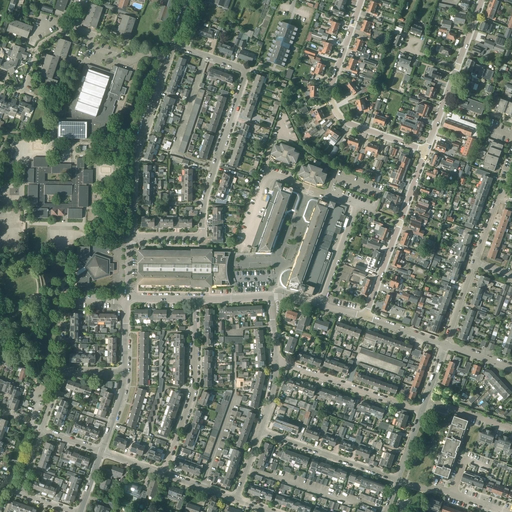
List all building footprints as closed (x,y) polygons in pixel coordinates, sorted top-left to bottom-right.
[(62,0),(57,0),(57,3),(54,9),(64,13),(68,2),(63,0),(62,0)] [(126,10),(128,0),(119,0),(118,7),(126,10)] [(169,0),(167,7),(162,5),(157,19),(167,22),(172,9),(175,0),(173,0),(169,0)] [(214,0),(214,4),(228,9),(230,0),(214,0)] [(468,8),(469,2),(467,1),(467,0),(462,0),(461,6),(464,7),(464,8),(464,9),(464,10),(465,10),(466,10),(467,10),(468,9),(468,8)] [(334,7),(345,11),(345,10),(346,7),(345,7),(346,5),(336,1),(334,7)] [(136,18),(137,15),(103,3),(102,6),(136,18)] [(488,7),(497,11),(498,11),(500,7),(497,6),(489,3),(488,7)] [(89,28),(89,27),(95,29),(102,8),(91,4),(83,26),(89,28)] [(44,5),(42,10),(52,14),(54,8),(44,5)] [(332,14),(343,17),(345,11),(334,7),(332,14)] [(367,12),(374,14),(374,16),(377,17),(378,14),(375,13),(376,9),(369,7),(367,12)] [(486,12),(484,17),(494,20),(495,21),(496,18),(493,17),(494,15),(486,12)] [(466,15),(456,13),(454,22),(464,25),(466,15)] [(117,36),(122,38),(122,39),(128,41),(135,19),(123,15),(117,36)] [(3,35),(9,19),(6,17),(0,34),(3,35)] [(33,27),(11,19),(6,31),(27,38),(29,32),(31,33),(33,27)] [(329,23),(332,24),(331,27),(338,30),(340,24),(333,22),(333,20),(330,19),(329,23)] [(371,23),(364,20),(362,26),(369,28),(371,25),(374,26),(375,23),(376,23),(376,24),(382,25),(383,22),(378,20),(377,20),(372,19),(371,22),(371,23)] [(193,29),(197,30),(196,33),(197,34),(196,35),(199,36),(200,35),(207,37),(209,30),(198,26),(200,21),(196,20),(193,29)] [(452,21),(443,20),(442,28),(450,29),(452,21)] [(298,28),(288,25),(281,22),(275,36),(276,37),(275,41),(274,41),(266,61),(283,68),(290,50),(289,50),(290,45),(291,46),(298,28)] [(490,34),(493,25),(487,22),(486,23),(482,22),(481,26),(480,26),(479,29),(480,29),(480,30),(490,34)] [(413,24),(410,32),(421,36),(423,30),(426,31),(428,25),(425,24),(423,28),(413,24)] [(360,31),(367,34),(367,35),(370,36),(371,33),(368,32),(369,28),(362,26),(360,31)] [(210,28),(209,30),(207,37),(213,39),(214,39),(216,39),(219,31),(210,28)] [(318,33),(314,32),(313,33),(328,37),(329,34),(324,33),(325,30),(320,29),(318,33)] [(446,34),(445,40),(450,41),(451,39),(454,40),(456,34),(450,32),(450,30),(448,29),(447,33),(446,33),(446,34)] [(401,48),(405,38),(400,36),(401,33),(394,30),(392,34),(396,35),(392,45),(401,48)] [(313,32),(312,33),(309,32),(307,41),(310,42),(312,38),(321,41),(322,39),(327,40),(328,37),(313,33),(313,32)] [(499,36),(497,36),(494,43),(503,47),(506,39),(508,40),(511,32),(509,32),(508,34),(504,33),(504,35),(500,34),(499,36)] [(384,36),(383,36),(380,43),(387,45),(390,36),(385,34),(384,36)] [(234,42),(235,42),(234,45),(239,47),(241,41),(242,36),(240,35),(238,40),(235,39),(234,42)] [(41,76),(40,78),(57,84),(58,81),(52,79),(59,58),(65,60),(71,43),(77,45),(78,42),(65,38),(64,40),(59,39),(53,57),(47,55),(40,75),(41,76)] [(322,43),(325,44),(324,48),(331,50),(333,45),(326,42),(326,41),(323,40),(322,43)] [(474,46),(472,51),(482,55),(483,55),(485,50),(486,51),(487,49),(488,46),(493,48),(495,44),(494,43),(486,40),(484,45),(478,43),(477,47),(474,46)] [(217,48),(220,48),(219,51),(231,55),(234,48),(219,43),(217,48)] [(25,49),(15,45),(13,51),(27,56),(28,54),(24,52),(25,49)] [(356,45),(354,50),(358,51),(356,55),(365,58),(368,60),(369,55),(364,54),(366,48),(363,47),(356,45)] [(442,46),(439,52),(442,53),(449,56),(449,55),(450,55),(450,53),(451,50),(444,47),(442,46)] [(10,56),(13,57),(18,59),(21,60),(22,57),(26,58),(27,56),(13,51),(10,56)] [(254,55),(241,51),(238,58),(252,63),(253,60),(255,60),(256,60),(257,57),(256,56),(254,55)] [(402,54),(398,65),(408,69),(406,73),(410,75),(412,68),(409,67),(412,58),(402,54)] [(195,69),(196,67),(185,63),(188,57),(183,55),(182,58),(180,57),(178,63),(185,65),(184,66),(187,67),(191,68),(191,67),(195,69)] [(13,57),(12,59),(8,61),(13,73),(15,72),(13,68),(15,67),(18,59),(13,57)] [(349,64),(356,66),(359,68),(360,64),(361,64),(362,61),(356,59),(355,60),(351,58),(349,64)] [(377,63),(365,58),(363,63),(375,67),(377,63)] [(465,67),(465,68),(465,69),(472,72),(473,68),(476,69),(478,65),(475,64),(476,62),(468,59),(466,65),(466,66),(465,67)] [(312,67),(316,68),(316,69),(324,71),(326,66),(322,65),(323,63),(321,62),(315,60),(315,61),(314,61),(312,67)] [(0,66),(0,68),(7,71),(9,70),(11,74),(13,73),(8,61),(3,63),(1,63),(0,66)] [(184,66),(185,65),(178,63),(176,68),(183,71),(186,72),(187,67),(184,66)] [(114,66),(112,70),(111,70),(110,72),(88,64),(87,66),(84,65),(81,74),(82,75),(72,105),(71,105),(68,111),(70,112),(70,113),(72,114),(72,118),(58,118),(58,138),(86,139),(86,132),(96,133),(97,129),(107,133),(110,125),(109,125),(115,106),(114,106),(115,103),(114,103),(116,100),(119,101),(121,94),(124,95),(126,89),(121,87),(124,80),(129,82),(132,72),(114,66)] [(347,69),(354,72),(353,73),(357,74),(358,71),(355,70),(356,66),(349,64),(347,69)] [(425,75),(424,79),(427,80),(431,81),(432,79),(431,79),(432,77),(434,77),(440,80),(442,74),(436,72),(437,69),(431,67),(428,76),(425,75)] [(497,74),(493,72),(480,67),(477,77),(490,81),(490,82),(493,84),(497,74)] [(174,74),(181,77),(183,71),(176,68),(174,74)] [(209,68),(207,75),(209,75),(212,77),(211,79),(213,80),(217,70),(211,68),(211,69),(209,68)] [(291,79),(294,71),(288,69),(285,78),(291,79)] [(217,70),(213,80),(213,81),(216,81),(217,78),(220,79),(223,72),(217,70)] [(366,75),(364,80),(371,82),(373,78),(374,78),(375,73),(367,71),(366,75)] [(226,81),(228,74),(223,72),(220,79),(226,81)] [(260,75),(257,74),(255,80),(263,83),(265,78),(267,79),(268,75),(260,73),(260,75)] [(174,74),(172,80),(179,82),(182,83),(184,78),(181,77),(174,74)] [(234,76),(228,74),(226,81),(232,84),(232,83),(233,84),(236,78),(234,77),(234,76)] [(469,89),(470,88),(477,90),(479,84),(476,84),(478,79),(472,77),(471,82),(463,79),(460,90),(464,91),(465,89),(468,90),(468,89),(469,89)] [(351,80),(353,82),(346,87),(350,91),(356,86),(354,83),(356,82),(354,79),(351,80)] [(170,85),(177,88),(179,82),(172,80),(170,85)] [(253,86),(261,89),(263,83),(255,80),(253,86)] [(356,86),(350,91),(353,95),(356,93),(359,96),(365,93),(363,88),(364,88),(361,87),(358,84),(356,86)] [(491,93),(494,87),(487,84),(485,91),(491,93)] [(176,91),(182,93),(188,95),(189,93),(187,92),(183,90),(183,91),(177,88),(170,85),(168,91),(175,94),(176,91)] [(365,93),(373,89),(371,85),(364,88),(363,88),(365,93)] [(251,92),(259,95),(261,89),(253,86),(251,92)] [(427,91),(423,90),(435,94),(437,89),(428,86),(427,91)] [(424,97),(419,95),(417,98),(425,101),(427,97),(433,99),(435,94),(423,90),(422,94),(425,95),(424,97)] [(249,98),(257,100),(259,95),(251,92),(249,98)] [(18,106),(16,113),(21,115),(28,96),(26,95),(23,102),(20,101),(18,106)] [(227,98),(219,95),(218,101),(225,104),(227,98)] [(21,115),(20,120),(22,121),(24,116),(25,112),(29,113),(32,106),(29,105),(31,98),(28,96),(21,115)] [(173,98),(166,96),(164,102),(174,105),(176,100),(173,99),(173,98)] [(363,98),(364,99),(356,101),(357,106),(365,105),(364,101),(367,100),(366,97),(363,98)] [(511,115),(511,103),(495,97),(494,100),(493,103),(492,105),(491,108),(511,115)] [(247,104),(255,106),(257,100),(249,98),(247,104)] [(462,100),(461,102),(459,107),(481,115),(485,105),(466,98),(465,101),(462,100)] [(10,103),(7,102),(3,113),(9,115),(14,99),(12,99),(10,103)] [(17,100),(14,99),(9,115),(14,118),(16,113),(18,106),(15,105),(17,100)] [(216,107),(223,109),(225,104),(218,101),(216,107)] [(172,111),(174,105),(164,102),(162,107),(172,111)] [(419,106),(417,104),(416,108),(428,112),(430,106),(423,104),(420,103),(419,106)] [(255,106),(247,104),(245,110),(253,112),(255,106)] [(303,115),(309,112),(306,106),(303,107),(299,108),(300,111),(301,111),(303,115)] [(170,117),(172,111),(162,107),(160,113),(170,117)] [(214,113),(221,115),(223,109),(216,107),(214,113)] [(310,112),(311,115),(314,113),(316,117),(323,113),(320,108),(313,112),(313,110),(310,112)] [(408,111),(407,114),(414,117),(419,118),(420,116),(426,118),(428,112),(416,108),(415,108),(414,110),(417,111),(416,114),(415,114),(413,113),(414,113),(408,111)] [(253,112),(245,110),(243,115),(251,118),(253,112)] [(446,120),(443,127),(444,127),(456,132),(459,124),(461,125),(463,119),(460,118),(461,114),(453,111),(452,115),(448,113),(446,120)] [(158,119),(165,121),(165,122),(168,123),(170,117),(160,113),(158,119)] [(212,118),(219,121),(221,115),(214,113),(212,118)] [(316,117),(317,120),(315,121),(316,124),(319,123),(318,121),(325,118),(323,113),(316,117)] [(406,114),(403,123),(422,131),(423,127),(424,127),(424,125),(424,124),(417,121),(412,120),(413,117),(406,114)] [(384,118),(381,117),(378,124),(383,126),(386,119),(388,119),(389,116),(385,115),(384,118)] [(212,118),(210,124),(217,127),(219,121),(212,118)] [(165,121),(158,119),(156,124),(163,127),(165,122),(165,121)] [(459,124),(456,132),(469,137),(476,140),(482,125),(463,119),(461,125),(459,124)] [(206,126),(209,127),(208,130),(215,132),(217,127),(210,124),(207,123),(206,126)] [(241,129),(249,132),(251,133),(253,128),(252,127),(251,126),(243,123),(241,129)] [(403,123),(400,130),(410,133),(411,132),(419,137),(419,136),(420,136),(420,135),(421,135),(421,133),(421,132),(422,131),(403,123)] [(161,133),(162,130),(175,134),(176,132),(173,131),(174,130),(170,129),(170,130),(163,127),(156,124),(154,130),(161,133)] [(308,132),(305,135),(307,139),(311,136),(318,131),(315,127),(308,132)] [(332,127),(329,131),(328,130),(324,135),(327,137),(329,134),(332,136),(334,134),(337,130),(332,127)] [(241,129),(239,135),(247,138),(249,138),(251,133),(249,132),(241,129)] [(318,138),(323,134),(325,132),(322,129),(319,131),(315,134),(317,137),(318,138)] [(330,139),(328,142),(333,146),(335,143),(336,143),(338,140),(341,137),(340,136),(341,134),(337,130),(334,134),(332,136),(330,139)] [(205,140),(212,142),(214,136),(207,134),(205,140)] [(160,137),(153,135),(151,141),(158,143),(160,137)] [(237,141),(245,143),(247,138),(239,135),(237,141)] [(346,142),(346,143),(344,147),(347,148),(348,145),(352,146),(354,139),(349,137),(347,142),(346,142)] [(465,148),(462,155),(470,157),(476,140),(469,137),(466,145),(464,144),(463,147),(465,148)] [(203,145),(210,148),(212,142),(205,140),(203,145)] [(149,146),(156,149),(158,143),(151,141),(149,146)] [(235,147),(243,149),(245,143),(237,141),(235,147)] [(446,149),(447,149),(447,150),(449,150),(450,148),(448,147),(449,145),(445,143),(444,144),(438,142),(436,149),(445,152),(446,149)] [(495,143),(493,142),(492,142),(483,167),(494,171),(503,146),(501,145),(498,144),(495,143)] [(360,154),(358,160),(362,161),(364,154),(366,154),(367,151),(371,153),(374,145),(368,143),(367,147),(366,147),(365,150),(362,149),(360,154)] [(276,159),(289,164),(289,163),(295,164),(299,153),(294,149),(282,144),(282,145),(275,144),(271,155),(277,159),(276,159)] [(210,148),(203,145),(201,151),(208,154),(210,148)] [(334,146),(328,157),(333,160),(339,148),(335,146),(335,147),(334,146)] [(243,149),(235,147),(233,153),(241,155),(243,149)] [(200,154),(199,157),(206,160),(208,154),(201,151),(200,151),(199,153),(200,154)] [(145,158),(152,160),(154,154),(147,152),(145,158)] [(402,152),(399,161),(402,162),(409,165),(411,159),(407,158),(408,154),(402,152)] [(231,159),(239,161),(241,155),(233,153),(231,159)] [(454,168),(457,169),(459,164),(465,166),(466,164),(447,157),(446,161),(443,160),(440,159),(441,157),(434,155),(432,160),(451,167),(454,168)] [(172,160),(182,163),(188,165),(189,161),(174,156),(172,160)] [(33,218),(47,218),(48,214),(51,214),(51,216),(65,216),(65,212),(68,212),(68,218),(82,219),(82,207),(88,207),(88,186),(85,186),(85,184),(92,184),(92,177),(77,177),(77,170),(73,170),(73,168),(71,168),(71,166),(71,164),(56,164),(52,164),(52,166),(47,165),(47,158),(33,158),(33,162),(33,169),(29,169),(24,169),(24,183),(31,183),(31,185),(28,185),(28,206),(34,206),(33,218)] [(73,170),(77,170),(77,177),(92,177),(92,170),(84,170),(84,158),(77,158),(77,166),(71,166),(71,168),(73,168),(73,170)] [(229,165),(237,167),(239,161),(231,159),(229,165)] [(379,161),(377,168),(376,169),(380,171),(381,171),(384,162),(382,162),(382,161),(380,160),(379,161)] [(441,167),(450,170),(450,171),(451,171),(452,171),(453,171),(454,169),(454,168),(451,167),(432,160),(430,165),(437,168),(440,169),(441,167)] [(400,168),(407,171),(409,165),(402,162),(400,168)] [(304,180),(317,184),(323,185),(327,174),(322,170),(309,165),(309,166),(303,165),(299,176),(304,180)] [(393,169),(392,172),(397,174),(404,176),(407,171),(400,168),(398,171),(393,169)] [(380,171),(376,169),(372,181),(376,182),(380,171)] [(482,178),(483,179),(482,182),(490,185),(492,179),(487,177),(488,173),(478,169),(476,173),(482,176),(482,178)] [(435,179),(437,180),(437,181),(439,182),(440,178),(439,177),(440,175),(438,174),(439,171),(434,170),(433,173),(428,171),(426,175),(435,178),(435,179)] [(224,173),(222,179),(226,181),(233,183),(236,175),(225,171),(225,173),(224,173)] [(394,180),(395,180),(394,183),(400,185),(401,182),(402,182),(404,176),(397,174),(392,172),(390,178),(393,179),(394,180)] [(225,187),(228,188),(231,189),(233,183),(226,181),(222,179),(220,185),(225,187)] [(298,195),(297,194),(296,194),(292,192),(293,190),(282,186),(282,184),(279,183),(279,182),(275,181),(272,190),(274,191),(264,218),(263,223),(261,222),(255,238),(252,246),(254,247),(252,253),(271,253),(286,210),(288,211),(292,209),(294,210),(298,199),(299,198),(299,197),(298,196),(298,195)] [(482,182),(481,185),(479,185),(478,187),(488,191),(490,185),(482,182)] [(220,185),(218,191),(226,194),(228,188),(225,187),(220,185)] [(420,192),(428,195),(431,196),(434,197),(436,193),(442,196),(444,191),(440,190),(434,188),(433,190),(422,186),(420,192)] [(475,193),(476,193),(486,197),(488,191),(478,187),(477,189),(475,193)] [(216,197),(217,198),(215,203),(226,204),(229,195),(226,194),(218,191),(216,197)] [(383,197),(389,200),(389,201),(400,205),(403,198),(385,191),(383,197)] [(476,193),(474,199),(484,202),(486,197),(476,193)] [(147,202),(147,205),(151,205),(153,205),(153,196),(151,196),(144,196),(144,202),(147,202)] [(388,209),(393,211),(397,213),(397,212),(398,212),(400,205),(389,201),(389,200),(383,197),(381,202),(385,204),(385,203),(390,204),(388,209)] [(418,204),(430,209),(432,205),(434,206),(436,201),(428,198),(427,201),(420,198),(420,199),(419,199),(418,201),(419,202),(418,204)] [(472,198),(470,204),(474,205),(482,208),(484,202),(474,199),(472,198)] [(299,290),(299,291),(312,296),(313,292),(319,294),(330,261),(333,253),(328,251),(319,248),(324,233),(326,230),(339,235),(346,216),(344,215),(347,207),(335,202),(334,203),(331,202),(330,204),(329,204),(329,203),(319,199),(318,201),(314,200),(313,200),(312,200),(311,201),(310,201),(309,202),(309,203),(304,216),(306,221),(310,222),(293,271),(291,270),(290,270),(288,270),(287,271),(286,271),(284,272),(283,273),(282,274),(282,276),(281,279),(281,280),(282,282),(282,283),(283,284),(284,285),(285,286),(286,287),(287,288),(299,290)] [(415,206),(414,209),(415,209),(415,210),(421,213),(420,215),(428,218),(430,213),(429,213),(430,209),(418,204),(417,204),(416,207),(415,206)] [(212,208),(214,208),(214,214),(222,214),(222,208),(223,208),(223,205),(213,205),(212,208)] [(474,205),(473,209),(471,208),(470,210),(470,211),(480,214),(482,208),(474,205)] [(480,214),(470,211),(470,210),(468,217),(470,217),(478,220),(480,214)] [(501,218),(508,221),(510,214),(504,212),(501,218)] [(214,220),(213,220),(212,224),(223,224),(223,220),(222,220),(222,214),(214,214),(214,220)] [(411,222),(420,225),(421,226),(423,227),(425,223),(426,223),(428,218),(420,215),(419,218),(413,216),(412,217),(411,216),(410,219),(411,219),(411,222)] [(167,227),(173,227),(173,228),(176,228),(177,217),(174,217),(174,216),(167,216),(167,218),(167,227)] [(148,226),(154,226),(154,227),(158,227),(158,217),(154,217),(154,218),(148,218),(148,226)] [(161,217),(158,217),(158,227),(161,228),(161,227),(167,227),(167,218),(161,218),(161,217)] [(180,217),(177,217),(176,228),(180,228),(180,227),(186,227),(186,219),(180,218),(180,217)] [(468,217),(466,222),(476,226),(478,220),(470,217),(468,217)] [(507,223),(509,224),(509,226),(511,227),(511,222),(508,221),(501,218),(499,225),(506,227),(507,223)] [(375,229),(379,231),(382,232),(389,234),(390,230),(384,228),(383,229),(382,228),(384,223),(375,219),(373,223),(376,224),(375,229)] [(409,229),(413,230),(412,233),(422,237),(424,232),(419,230),(421,226),(420,225),(411,222),(410,222),(411,223),(410,225),(409,225),(408,227),(409,228),(409,229)] [(213,233),(221,233),(221,234),(226,234),(226,229),(225,228),(224,227),(223,227),(223,224),(212,224),(212,227),(213,227),(213,233)] [(499,225),(497,231),(503,234),(505,235),(506,233),(506,232),(504,232),(506,227),(499,225)] [(379,239),(372,236),(371,240),(378,243),(380,239),(386,242),(389,234),(382,232),(379,231),(375,229),(379,231),(377,234),(381,236),(379,239)] [(459,234),(459,237),(462,238),(464,239),(471,241),(473,236),(470,235),(471,232),(465,230),(463,236),(459,234)] [(494,238),(501,240),(503,234),(497,231),(494,238)] [(409,234),(404,232),(402,238),(413,242),(415,237),(418,237),(419,239),(420,239),(422,239),(423,237),(422,237),(412,233),(410,232),(409,234)] [(213,239),(212,239),(212,243),(223,243),(223,239),(221,239),(221,234),(221,233),(213,233),(213,239)] [(459,237),(457,240),(459,241),(458,244),(462,245),(469,247),(471,241),(464,239),(462,238),(459,237)] [(400,244),(408,247),(410,247),(412,246),(413,242),(402,238),(400,244)] [(501,240),(494,238),(492,244),(505,249),(506,246),(502,245),(503,244),(500,243),(501,240)] [(430,249),(431,249),(435,251),(438,243),(429,240),(426,247),(427,247),(428,247),(430,249)] [(458,244),(457,246),(459,247),(458,250),(460,251),(467,253),(469,247),(462,245),(458,244)] [(496,253),(497,251),(500,252),(501,249),(505,250),(505,249),(492,244),(490,251),(496,253)] [(84,267),(86,269),(90,275),(93,280),(110,275),(110,271),(112,271),(112,263),(110,263),(110,259),(94,253),(91,258),(89,256),(90,247),(77,246),(77,257),(86,264),(84,267)] [(430,253),(428,252),(427,256),(433,258),(435,251),(431,249),(430,249),(428,247),(427,247),(426,247),(426,248),(431,250),(430,253)] [(227,266),(228,262),(229,257),(231,252),(230,252),(212,252),(212,250),(192,250),(192,251),(139,251),(138,284),(191,285),(191,286),(212,287),(212,285),(230,285),(230,286),(231,285),(229,281),(228,276),(227,271),(227,266)] [(372,258),(375,259),(380,261),(383,252),(378,251),(375,250),(372,258)] [(457,253),(456,255),(458,256),(465,258),(467,253),(460,251),(458,250),(457,253)] [(490,251),(487,258),(502,263),(502,260),(497,258),(498,257),(495,256),(496,253),(490,251)] [(392,266),(397,268),(397,267),(401,269),(402,264),(403,261),(400,259),(395,257),(392,266)] [(371,258),(367,269),(375,272),(377,269),(380,261),(375,259),(372,258),(371,258)] [(449,263),(453,264),(452,267),(461,270),(463,264),(451,260),(449,263)] [(444,268),(443,270),(447,271),(459,275),(461,270),(452,267),(451,270),(447,269),(444,268)] [(415,275),(411,274),(412,271),(409,270),(408,272),(398,268),(397,272),(414,278),(415,275)] [(77,276),(76,284),(89,284),(89,277),(88,276),(90,275),(86,269),(77,276)] [(447,278),(443,276),(442,279),(449,282),(450,279),(457,281),(459,275),(447,271),(446,274),(448,275),(447,278)] [(394,277),(393,277),(392,281),(399,283),(401,278),(396,276),(394,275),(394,277)] [(481,276),(479,282),(491,286),(493,287),(494,284),(489,282),(490,279),(481,276)] [(362,286),(365,287),(365,286),(370,288),(373,280),(368,278),(368,279),(365,278),(362,286)] [(392,287),(397,289),(402,291),(404,286),(399,284),(399,283),(392,281),(390,285),(391,285),(390,286),(392,287)] [(443,291),(446,292),(452,294),(454,288),(448,286),(449,283),(443,281),(442,284),(445,285),(444,288),(441,287),(440,290),(444,291),(443,291)] [(479,282),(477,287),(486,290),(487,288),(490,289),(491,286),(479,282)] [(477,287),(475,293),(487,297),(490,298),(491,295),(485,293),(486,290),(477,287)] [(403,292),(402,295),(416,300),(418,301),(419,298),(417,297),(403,292)] [(393,295),(388,293),(385,302),(390,304),(391,301),(392,301),(393,299),(392,298),(393,295)] [(402,295),(401,298),(415,303),(416,304),(418,301),(416,300),(402,295)] [(438,298),(433,297),(432,300),(448,305),(450,300),(444,297),(439,296),(438,298)] [(477,306),(476,308),(486,312),(487,309),(480,307),(482,302),(480,301),(473,299),(471,304),(477,306)] [(432,300),(431,303),(436,304),(435,307),(437,308),(440,309),(446,311),(448,305),(432,300)] [(382,310),(387,312),(390,304),(385,302),(382,310)] [(223,310),(224,315),(224,318),(225,320),(227,320),(227,315),(230,315),(230,318),(233,318),(232,307),(227,308),(227,310),(223,310)] [(142,318),(142,320),(151,320),(151,309),(148,309),(148,310),(142,310),(142,318)] [(155,309),(151,309),(151,320),(160,320),(160,318),(161,318),(161,310),(155,310),(155,309)] [(161,318),(167,318),(167,320),(170,320),(170,309),(167,309),(167,310),(161,310),(161,318)] [(174,309),(170,309),(170,320),(173,320),(173,319),(179,319),(179,310),(174,310),(174,309)] [(286,317),(287,317),(285,321),(290,322),(291,318),(296,320),(298,314),(288,310),(286,317)] [(474,318),(476,318),(476,319),(478,314),(478,311),(475,310),(475,312),(469,310),(467,315),(474,318)] [(73,313),(70,313),(70,319),(81,320),(81,317),(78,317),(78,314),(81,314),(81,311),(73,311),(73,313)] [(434,316),(433,319),(436,320),(442,322),(444,317),(432,312),(431,315),(434,316)] [(88,322),(88,325),(90,325),(94,325),(94,322),(97,322),(98,314),(91,313),(91,314),(89,314),(88,320),(88,322)] [(306,315),(306,316),(305,316),(304,316),(302,321),(299,320),(296,329),(297,329),(302,331),(303,331),(302,331),(304,325),(308,326),(310,318),(309,317),(309,316),(308,316),(307,316),(307,315),(306,315)] [(474,318),(467,315),(465,321),(471,323),(473,320),(480,323),(481,320),(476,319),(476,318),(474,318)] [(317,320),(313,330),(318,332),(318,329),(322,330),(322,329),(327,330),(329,323),(332,324),(334,319),(331,318),(329,323),(324,321),(324,323),(320,321),(320,320),(318,319),(317,320)] [(429,321),(428,324),(440,328),(442,322),(436,320),(433,319),(432,322),(429,321)] [(465,321),(463,327),(473,330),(478,332),(479,329),(470,326),(471,323),(465,321)] [(338,322),(336,328),(335,330),(341,332),(344,324),(338,322)] [(344,324),(341,332),(347,334),(349,326),(344,324)] [(430,328),(429,331),(438,334),(440,328),(428,324),(427,326),(430,328)] [(355,328),(349,326),(347,334),(353,336),(355,328)] [(473,330),(463,327),(461,332),(470,335),(471,336),(473,330)] [(358,338),(361,330),(355,328),(353,336),(358,338)] [(371,332),(368,330),(362,346),(368,348),(369,345),(374,347),(376,343),(379,334),(379,333),(372,331),(371,332)] [(70,332),(69,338),(72,338),(72,342),(81,342),(87,342),(87,339),(82,339),(82,336),(81,336),(78,336),(78,332),(70,332)] [(461,332),(459,338),(468,341),(469,338),(470,335),(461,332)] [(312,336),(303,333),(301,338),(310,341),(312,336)] [(379,334),(376,343),(381,345),(382,343),(384,336),(379,334)] [(297,339),(290,337),(285,351),(293,353),(297,339)] [(388,344),(387,346),(390,347),(390,345),(394,346),(396,340),(390,338),(388,344)] [(303,354),(299,353),(297,359),(303,361),(305,355),(307,349),(305,348),(303,354)] [(423,355),(421,354),(422,351),(414,348),(412,354),(416,356),(419,357),(422,358),(428,360),(430,354),(424,352),(423,355)] [(311,357),(310,357),(308,363),(314,365),(316,359),(317,356),(312,354),(311,354),(311,355),(311,357)] [(329,368),(332,360),(326,358),(323,366),(329,368)] [(332,360),(329,368),(335,370),(338,363),(339,360),(333,358),(332,360)] [(344,365),(341,372),(347,374),(349,368),(350,367),(351,367),(353,362),(354,361),(353,361),(350,360),(349,361),(347,366),(344,365)] [(458,368),(460,362),(454,360),(453,362),(450,361),(448,367),(454,370),(454,369),(457,370),(460,372),(468,374),(470,368),(466,367),(465,369),(462,369),(458,368)] [(344,365),(338,363),(335,370),(341,372),(344,365)] [(472,373),(470,378),(479,381),(481,374),(481,375),(478,374),(481,367),(474,365),(472,373)] [(411,369),(417,371),(416,375),(422,377),(424,371),(412,367),(411,369)] [(17,379),(16,381),(21,383),(22,381),(22,380),(23,378),(25,379),(25,377),(26,374),(25,374),(26,372),(25,372),(26,371),(25,369),(22,368),(21,372),(18,379),(17,379)] [(486,375),(489,378),(484,383),(486,385),(488,382),(495,375),(491,371),(486,369),(484,374),(486,375)] [(450,381),(456,383),(459,384),(460,382),(454,380),(455,376),(452,375),(446,373),(444,379),(450,381)] [(488,382),(492,386),(493,386),(499,380),(495,375),(488,382)] [(176,385),(173,384),(173,387),(180,388),(180,385),(184,385),(184,378),(173,378),(173,381),(176,381),(176,385)] [(68,380),(65,388),(71,390),(74,382),(68,380)] [(285,382),(282,390),(286,391),(291,393),(292,391),(295,382),(290,380),(289,384),(285,382)] [(499,380),(493,386),(495,389),(488,395),(490,397),(494,393),(503,384),(499,380)] [(10,383),(5,381),(1,391),(6,393),(10,383)] [(298,390),(303,392),(306,383),(301,381),(300,384),(298,390)] [(10,383),(6,393),(11,395),(13,389),(14,389),(15,386),(16,384),(10,382),(10,383)] [(74,382),(71,390),(77,392),(80,384),(74,382)] [(295,382),(292,391),(297,393),(298,390),(300,384),(295,382)] [(303,392),(302,395),(307,397),(308,395),(311,385),(306,383),(303,392)] [(80,384),(77,392),(83,394),(86,386),(80,384)] [(503,384),(494,393),(496,395),(498,393),(501,395),(507,389),(503,384)] [(311,385),(308,395),(313,397),(314,395),(317,387),(311,385)] [(19,400),(23,389),(15,386),(14,389),(13,389),(11,395),(10,398),(19,401),(19,400)] [(89,396),(92,388),(86,386),(83,394),(89,396)] [(100,395),(103,396),(102,397),(110,400),(112,394),(106,392),(107,389),(103,387),(100,395)] [(147,391),(139,388),(137,394),(145,397),(147,391)] [(320,395),(319,397),(325,399),(328,390),(322,388),(320,395)] [(408,398),(414,400),(416,394),(410,392),(404,390),(399,388),(398,394),(401,395),(402,391),(406,393),(406,394),(409,395),(408,398)] [(507,397),(511,393),(507,389),(501,395),(498,397),(501,400),(500,400),(502,402),(507,397)] [(325,399),(328,400),(327,404),(329,405),(331,401),(334,392),(328,390),(325,399)] [(171,397),(173,398),(173,399),(181,401),(183,395),(173,391),(171,397)] [(212,394),(204,391),(202,397),(209,400),(210,397),(211,397),(212,394)] [(334,392),(331,401),(336,403),(339,394),(334,392)] [(135,401),(143,403),(145,397),(137,394),(135,401)] [(336,403),(340,404),(338,408),(341,409),(343,403),(345,396),(339,394),(336,403)] [(475,394),(468,400),(471,404),(478,398),(475,394)] [(61,400),(59,406),(67,409),(69,403),(76,405),(77,402),(62,397),(61,400)] [(100,403),(108,406),(110,400),(102,397),(100,403)] [(181,401),(173,399),(173,398),(171,397),(169,403),(168,403),(179,407),(181,401)] [(203,406),(204,405),(208,406),(209,404),(208,404),(209,400),(202,397),(200,403),(201,404),(201,405),(203,406)] [(6,399),(4,398),(3,401),(18,406),(19,401),(10,398),(9,400),(8,400),(8,402),(5,401),(6,399)] [(348,407),(352,409),(348,420),(352,421),(354,415),(356,410),(354,409),(356,400),(351,398),(348,407)] [(2,403),(7,405),(6,408),(16,411),(18,406),(3,401),(2,403)] [(133,407),(141,410),(143,403),(135,401),(133,407)] [(360,409),(359,411),(365,413),(368,405),(362,402),(360,409)] [(98,409),(106,412),(108,406),(100,403),(98,409)] [(167,406),(170,407),(169,410),(177,413),(179,407),(168,403),(167,406)] [(306,409),(306,411),(308,412),(311,413),(312,409),(313,406),(305,403),(304,405),(303,408),(306,409)] [(368,414),(368,415),(368,417),(370,417),(373,406),(368,405),(365,413),(368,414)] [(57,412),(64,414),(67,409),(59,406),(57,412)] [(379,408),(373,406),(370,417),(370,418),(371,415),(374,416),(374,417),(376,417),(379,408)] [(131,413),(139,416),(141,410),(133,407),(131,413)] [(385,411),(379,408),(376,417),(382,419),(383,417),(385,411)] [(96,415),(104,418),(106,412),(98,409),(96,415)] [(309,419),(306,425),(309,426),(310,425),(311,425),(315,414),(319,416),(320,413),(315,410),(312,409),(311,413),(310,415),(309,417),(309,419)] [(177,413),(169,410),(167,416),(175,419),(177,413)] [(204,413),(197,410),(195,416),(204,419),(206,416),(203,415),(204,413)] [(55,417),(62,420),(64,414),(57,412),(55,417)] [(256,414),(249,412),(247,418),(254,420),(256,414)] [(72,424),(75,425),(73,431),(79,433),(81,425),(76,423),(79,414),(76,413),(74,419),(72,424)] [(129,420),(137,422),(139,416),(131,413),(129,420)] [(399,413),(397,419),(399,420),(406,422),(408,416),(399,413)] [(458,450),(469,419),(455,414),(444,445),(458,450)] [(175,419),(167,416),(165,422),(173,425),(175,419)] [(204,419),(195,416),(193,421),(200,424),(202,419),(204,420),(204,419)] [(53,423),(60,426),(62,420),(55,417),(53,423)] [(85,426),(81,425),(79,433),(85,435),(87,427),(90,422),(89,422),(90,418),(88,417),(87,421),(85,426)] [(279,418),(277,417),(274,426),(280,428),(283,420),(282,420),(279,419),(279,418)] [(283,420),(280,428),(286,430),(289,421),(289,420),(283,417),(282,420),(283,420)] [(0,424),(6,427),(8,421),(0,418),(0,424)] [(254,420),(247,418),(245,423),(252,426),(254,420)] [(397,419),(396,419),(394,425),(404,428),(406,422),(399,420),(397,419)] [(137,422),(129,420),(127,426),(135,429),(137,422)] [(202,425),(200,424),(193,421),(191,427),(200,431),(202,425)] [(291,422),(289,421),(286,430),(292,432),(294,425),(294,424),(291,423),(291,422)] [(321,430),(315,428),(312,438),(318,440),(320,434),(322,434),(325,426),(327,422),(324,421),(321,430)] [(173,425),(165,422),(163,428),(171,431),(173,425)] [(294,424),(294,425),(292,432),(298,434),(299,430),(301,430),(303,424),(295,422),(294,424)] [(243,429),(250,431),(252,426),(245,423),(243,429)] [(322,434),(325,435),(322,442),(329,444),(331,437),(332,434),(326,432),(328,427),(325,426),(322,434)] [(87,427),(85,435),(90,437),(93,429),(87,427)] [(94,427),(93,429),(90,437),(96,439),(97,436),(100,437),(102,432),(99,431),(100,429),(94,427)] [(171,431),(163,428),(160,427),(159,430),(162,431),(160,436),(167,439),(168,437),(171,431)] [(200,431),(191,427),(189,433),(198,436),(200,431)] [(311,428),(309,427),(305,436),(312,438),(315,428),(312,427),(311,428)] [(334,438),(331,437),(329,444),(335,446),(337,439),(340,440),(344,428),(341,427),(339,435),(336,434),(334,438)] [(240,431),(242,432),(241,434),(248,437),(250,431),(243,429),(240,428),(239,430),(240,431)] [(340,440),(342,441),(339,448),(345,450),(348,443),(349,440),(343,438),(345,433),(347,428),(344,428),(340,440)] [(476,441),(485,444),(486,442),(489,431),(486,430),(483,430),(482,433),(479,432),(476,441)] [(489,431),(486,442),(491,444),(491,446),(494,447),(496,440),(493,439),(495,434),(493,433),(493,432),(489,431)] [(198,436),(189,433),(187,438),(196,442),(198,437),(198,436)] [(391,433),(390,436),(389,439),(399,442),(401,436),(391,433)] [(117,434),(113,445),(119,448),(122,439),(119,438),(120,435),(117,434)] [(248,437),(241,434),(239,440),(246,443),(248,437)] [(129,448),(132,449),(131,452),(136,454),(139,445),(136,444),(137,442),(134,441),(135,438),(136,436),(134,435),(133,437),(132,437),(131,440),(129,448)] [(349,440),(348,443),(345,450),(352,452),(354,445),(356,446),(359,436),(357,435),(354,442),(349,440)] [(356,446),(358,447),(356,454),(362,456),(366,446),(360,444),(362,439),(362,437),(359,436),(356,446)] [(499,441),(496,440),(494,447),(502,450),(507,437),(503,436),(503,437),(501,436),(499,441)] [(122,439),(119,448),(125,450),(126,447),(129,448),(131,440),(129,440),(129,438),(127,437),(126,440),(122,439)] [(510,439),(507,437),(502,450),(508,452),(507,454),(510,455),(511,453),(511,449),(511,443),(511,441),(511,439),(510,439)] [(184,444),(187,445),(187,448),(193,450),(194,447),(192,446),(194,441),(196,442),(187,438),(184,444)] [(389,439),(392,440),(390,446),(397,448),(399,442),(389,439)] [(246,443),(239,440),(237,446),(244,448),(246,443)] [(48,444),(46,443),(44,449),(51,451),(54,443),(49,441),(48,444)] [(366,446),(362,456),(368,458),(371,451),(373,452),(374,450),(375,445),(376,443),(374,442),(372,448),(366,446)] [(149,447),(146,454),(149,455),(148,458),(154,460),(157,451),(158,449),(158,448),(152,446),(153,444),(150,443),(148,447),(149,447)] [(264,448),(273,452),(275,446),(266,443),(264,448)] [(145,447),(139,445),(136,454),(142,456),(143,453),(146,454),(149,447),(148,447),(146,446),(145,447)] [(458,450),(444,445),(433,476),(447,481),(458,450)] [(262,454),(271,458),(273,452),(264,448),(262,454)] [(49,457),(54,459),(58,460),(59,458),(50,455),(51,451),(44,449),(42,455),(49,457)] [(233,449),(231,455),(240,458),(243,452),(235,450),(233,449)] [(66,450),(65,454),(62,453),(61,455),(60,459),(68,462),(69,460),(72,452),(66,450)] [(282,455),(281,457),(281,459),(289,462),(292,452),(287,450),(286,453),(283,452),(283,453),(282,455)] [(157,451),(154,460),(160,462),(163,453),(157,451)] [(72,452),(69,460),(75,462),(78,454),(72,452)] [(292,452),(289,462),(295,464),(296,461),(295,461),(298,454),(292,452)] [(384,458),(385,459),(392,462),(395,456),(387,453),(387,454),(384,453),(383,458),(383,459),(384,459),(384,458)] [(75,462),(74,465),(80,467),(81,464),(83,456),(78,454),(75,462)] [(262,454),(260,460),(267,462),(267,463),(269,463),(271,458),(262,454)] [(295,461),(296,461),(295,464),(298,465),(300,466),(301,463),(304,456),(298,454),(295,461)] [(49,457),(42,455),(40,460),(47,463),(49,457)] [(229,460),(231,461),(238,464),(240,458),(231,455),(229,460)] [(83,456),(81,464),(86,465),(85,468),(89,470),(91,463),(88,462),(89,458),(83,456)] [(307,465),(310,458),(304,456),(301,463),(307,465)] [(180,458),(179,460),(177,468),(183,470),(185,462),(186,460),(180,458)] [(382,458),(380,465),(383,466),(383,465),(390,468),(392,462),(385,459),(384,458),(384,459),(383,459),(383,458),(382,458)] [(313,459),(311,467),(310,469),(316,471),(319,461),(313,459)] [(38,466),(45,469),(47,463),(40,460),(38,466)] [(265,468),(267,463),(267,462),(260,460),(258,466),(261,466),(260,469),(264,471),(265,468)] [(231,461),(229,467),(236,469),(237,467),(238,467),(239,464),(238,464),(231,461)] [(325,463),(319,461),(316,471),(321,473),(322,472),(322,471),(325,463)] [(191,464),(185,462),(183,470),(188,472),(191,464)] [(322,472),(321,473),(324,474),(327,475),(330,465),(325,463),(322,471),(322,472)] [(196,466),(191,464),(188,472),(194,474),(196,466)] [(196,466),(194,474),(200,476),(202,468),(202,466),(197,464),(196,466)] [(327,475),(333,477),(336,467),(330,465),(327,475)] [(106,475),(112,477),(113,474),(121,477),(123,470),(113,466),(110,473),(107,472),(106,475)] [(236,469),(229,467),(227,472),(234,475),(236,469)] [(333,477),(338,479),(342,470),(336,467),(333,477)] [(347,472),(342,470),(338,479),(344,481),(347,472)] [(71,482),(71,483),(79,485),(81,479),(76,478),(77,475),(67,471),(66,474),(71,476),(69,481),(71,482)] [(225,478),(232,481),(234,475),(227,472),(225,478)] [(467,483),(470,473),(465,472),(461,481),(467,483)] [(351,473),(348,483),(354,485),(357,475),(351,473)] [(472,485),(475,475),(470,473),(467,483),(472,485)] [(221,480),(220,483),(223,484),(230,486),(232,481),(225,478),(219,476),(215,474),(214,477),(218,478),(221,480)] [(105,478),(103,478),(99,488),(107,491),(110,481),(111,481),(112,477),(106,475),(105,478)] [(357,475),(354,485),(359,487),(360,484),(363,477),(357,475)] [(481,477),(480,477),(480,479),(475,477),(476,475),(475,475),(472,485),(477,487),(481,477)] [(485,485),(488,486),(486,490),(492,492),(496,481),(496,480),(491,479),(491,477),(488,476),(485,485)] [(29,484),(31,484),(30,488),(36,490),(38,482),(34,481),(35,478),(32,477),(29,484)] [(360,484),(359,487),(365,489),(368,479),(363,477),(360,484)] [(482,489),(486,479),(481,477),(477,487),(482,489)] [(374,481),(368,479),(365,489),(371,491),(371,490),(371,488),(374,481)] [(144,491),(142,497),(146,499),(147,495),(154,498),(160,483),(152,480),(147,492),(144,491)] [(374,481),(371,488),(371,490),(376,492),(377,490),(380,483),(374,481)] [(501,483),(496,481),(492,492),(497,494),(501,483)] [(42,492),(44,484),(38,482),(36,490),(42,492)] [(69,488),(77,491),(79,485),(71,483),(69,488)] [(126,493),(138,498),(135,508),(138,509),(142,497),(144,491),(141,490),(142,487),(130,483),(127,490),(126,493)] [(383,492),(385,485),(380,483),(377,490),(383,492)] [(501,483),(497,494),(502,496),(505,487),(500,486),(501,483)] [(44,484),(42,492),(47,494),(50,486),(44,484)] [(254,487),(251,486),(248,493),(254,495),(256,488),(257,485),(254,484),(254,487)] [(256,488),(254,495),(260,497),(262,490),(263,487),(257,485),(256,488)] [(53,496),(56,489),(50,486),(47,494),(53,496)] [(177,508),(180,510),(185,496),(182,495),(183,491),(171,487),(169,494),(168,494),(167,497),(179,501),(177,508)] [(263,487),(262,490),(260,497),(265,499),(268,489),(263,487)] [(505,487),(502,496),(507,497),(510,489),(505,487)] [(67,494),(75,497),(77,491),(69,488),(67,494)] [(268,489),(265,499),(271,501),(273,494),(270,493),(271,490),(269,489),(268,489)] [(280,496),(277,495),(275,502),(281,504),(284,494),(281,493),(280,496)] [(65,500),(73,503),(75,497),(67,494),(65,500)] [(286,506),(289,499),(289,498),(289,497),(286,496),(287,495),(284,494),(281,504),(286,506)] [(294,501),(295,500),(295,498),(293,497),(292,498),(292,499),(289,498),(289,499),(286,506),(292,508),(294,501)] [(295,500),(294,501),(292,508),(297,510),(300,503),(301,501),(301,500),(295,498),(295,500)] [(429,508),(429,510),(434,511),(437,500),(432,498),(429,508)] [(443,502),(437,500),(434,511),(436,511),(438,511),(439,511),(443,502)] [(12,503),(10,502),(6,511),(11,511),(13,510),(16,511),(19,503),(13,501),(12,503)] [(208,511),(216,511),(219,504),(212,501),(208,511)] [(301,501),(300,503),(297,510),(302,511),(303,511),(307,502),(304,501),(304,502),(301,501)] [(309,503),(307,502),(303,511),(309,511),(312,505),(309,504),(309,503)] [(16,511),(15,511),(18,511),(19,511),(22,511),(25,505),(19,503),(16,511)]
